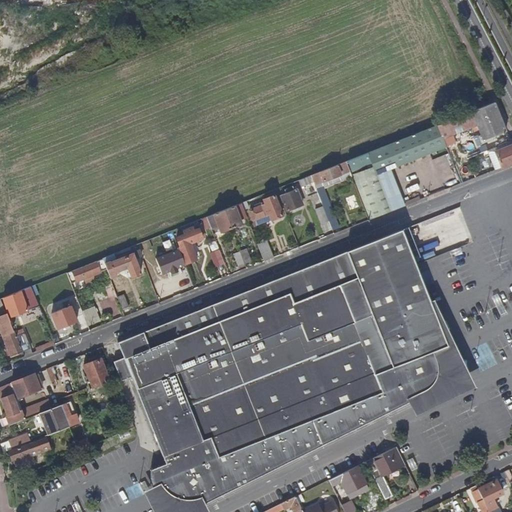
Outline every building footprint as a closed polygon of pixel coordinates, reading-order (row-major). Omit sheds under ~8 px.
[(507,133),(496,105),(468,115),(438,127),(447,149),(456,145),(453,137),(478,127),(483,142),(507,133)] [(411,204),(397,168),(447,149),(438,127),(393,145),(368,155),(372,165),(351,173),(348,163),(345,164),(351,178),(368,221),(411,204)] [(511,140),(488,150),(495,170),(511,163),(511,140)] [(351,173),(372,165),(368,155),(348,163),(351,173)] [(338,229),(323,189),(351,178),(345,164),(329,170),(311,177),(313,184),(323,209),(328,223),(332,232),(338,229)] [(301,189),(313,184),(311,177),(299,182),(301,189)] [(301,206),(295,190),(293,191),(285,194),(280,196),(286,212),(301,206)] [(281,215),(274,197),(263,201),(264,202),(259,204),(260,206),(249,210),(254,225),(281,215)] [(243,219),(240,211),(243,209),(241,205),(223,212),(231,230),(241,226),(239,221),(243,219)] [(328,223),(323,209),(314,212),(320,226),(328,223)] [(231,230),(223,212),(206,219),(210,229),(211,231),(218,228),(221,234),(231,230)] [(210,229),(206,219),(204,220),(201,221),(205,231),(210,229)] [(190,243),(202,239),(198,229),(194,231),(192,227),(183,231),(184,235),(183,235),(175,238),(178,246),(179,246),(185,263),(196,259),(190,243)] [(401,231),(117,343),(123,358),(113,363),(120,380),(130,376),(165,464),(150,471),(150,476),(151,481),(152,486),(154,490),(156,494),(159,497),(162,500),(165,503),(168,505),(173,507),(177,509),(182,510),(187,510),(191,509),(200,506),(423,396),(426,393),(431,389),(437,382),(441,376),(443,370),(445,364),(447,355),(447,347),(401,231)] [(266,240),(256,243),(263,262),(273,259),(266,240)] [(223,265),(217,248),(208,252),(214,268),(223,265)] [(251,263),(246,250),(239,253),(244,265),(251,263)] [(114,273),(127,268),(130,278),(140,274),(134,259),(140,256),(138,251),(131,253),(131,255),(114,261),(112,256),(101,261),(104,269),(108,278),(108,279),(115,276),(114,273)] [(244,265),(239,253),(234,255),(239,268),(244,265)] [(93,277),(99,275),(98,271),(104,269),(101,261),(67,274),(71,286),(84,281),(86,285),(94,282),(93,277)] [(40,296),(36,286),(32,288),(35,295),(36,297),(40,296)] [(32,288),(23,291),(26,298),(28,297),(35,295),(32,288)] [(28,311),(21,292),(2,300),(10,318),(28,311)] [(127,308),(123,296),(116,299),(121,310),(127,308)] [(77,323),(71,306),(52,314),(59,330),(77,323)] [(13,332),(14,332),(8,315),(0,318),(0,330),(2,336),(5,335),(13,356),(21,353),(13,332)] [(30,349),(24,334),(17,337),(22,353),(30,349)] [(109,383),(100,360),(84,367),(93,389),(109,383)] [(20,406),(44,396),(40,383),(37,384),(33,376),(11,384),(16,396),(20,406)] [(19,413),(13,397),(16,396),(11,384),(0,388),(0,398),(10,427),(26,421),(22,412),(19,413)] [(52,410),(49,402),(36,407),(39,415),(41,415),(52,410)] [(77,425),(69,403),(61,407),(69,428),(77,425)] [(39,415),(36,407),(27,410),(30,419),(39,415)] [(69,428),(61,407),(52,410),(41,415),(48,436),(69,428)] [(30,419),(27,410),(22,412),(26,421),(30,419)] [(120,436),(134,430),(131,421),(121,426),(122,429),(107,434),(110,440),(120,436)] [(11,451),(33,442),(30,433),(8,442),(11,451)] [(120,445),(131,441),(129,435),(118,440),(120,445)] [(34,463),(32,457),(49,451),(44,440),(28,446),(27,446),(9,453),(12,462),(14,461),(18,469),(34,463)] [(405,466),(404,463),(400,455),(396,447),(367,461),(369,466),(386,501),(393,497),(383,477),(405,466)] [(360,470),(369,466),(367,461),(358,466),(360,470)] [(358,466),(329,480),(332,486),(341,482),(346,493),(349,499),(369,489),(360,470),(358,466)] [(499,511),(498,508),(497,509),(493,500),(503,495),(496,481),(478,490),(488,511),(499,511)] [(346,493),(341,482),(332,486),(338,497),(346,493)] [(488,511),(478,490),(472,492),(477,505),(478,504),(482,511),(488,511)] [(303,511),(296,497),(281,504),(284,510),(285,511),(291,508),(293,511),(303,511)] [(337,511),(332,501),(319,508),(318,505),(303,511),(337,511)] [(342,506),(344,511),(356,511),(351,502),(342,506)]
